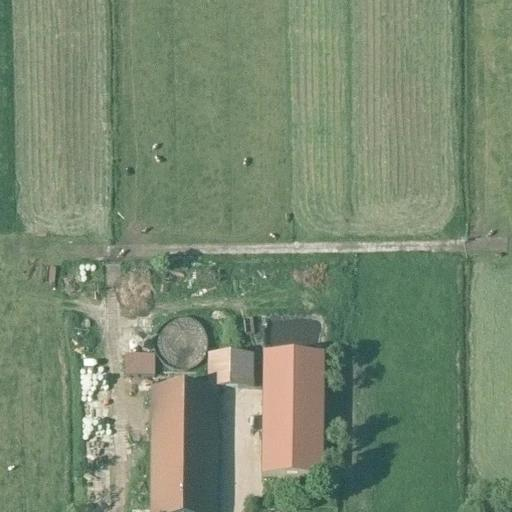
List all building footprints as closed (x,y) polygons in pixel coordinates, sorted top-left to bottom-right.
[(80,223),(102,224),(103,207),(81,206),(80,223)] [(108,307),(120,319),(132,307),(120,296),(108,307)] [(155,359),(125,358),(125,379),(154,379),(155,359)] [(263,358),(262,479),(322,480),(324,358),(263,358)] [(217,511),(218,392),(252,392),(252,360),(208,360),(208,394),(151,394),(149,511),(217,511)]
